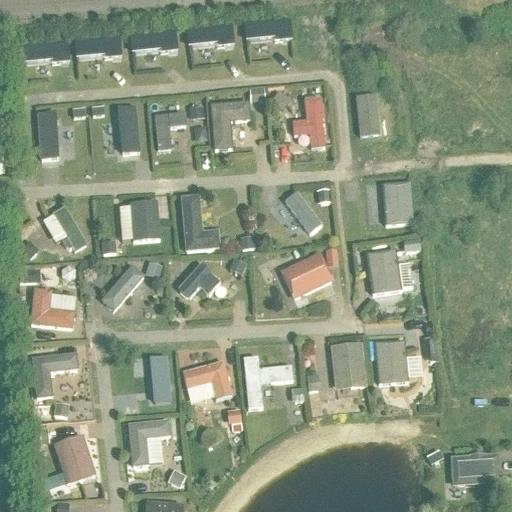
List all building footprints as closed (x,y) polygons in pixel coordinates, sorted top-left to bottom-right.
[(289,26),(244,31),(246,46),(291,42),(289,26)] [(231,33),(186,37),(188,52),(232,48),(231,33)] [(174,38),(129,43),(131,59),(176,54),(174,38)] [(119,44),(74,49),(75,64),(121,59),(119,44)] [(249,63),(266,59),(262,45),(245,50),(249,63)] [(66,49),(21,53),(23,69),(68,65),(66,49)] [(249,97),(250,109),(265,108),(264,96),(249,97)] [(270,109),(283,117),(290,106),(278,97),(270,109)] [(355,104),(360,144),(380,141),(376,101),(355,104)] [(305,127),(291,129),(293,142),(309,141),(310,155),(324,154),(321,126),(323,126),(321,105),(303,107),(305,127)] [(248,109),(209,112),(213,157),(232,156),(230,128),(249,127),(248,109)] [(103,113),(91,114),(92,123),(104,122),(103,113)] [(119,115),(118,115),(121,144),(122,144),(123,161),(140,160),(135,113),(119,115)] [(189,114),(190,126),(204,125),(203,113),(189,114)] [(84,115),(72,116),(73,125),(85,124),(84,115)] [(53,120),(37,121),(40,167),(57,166),(55,148),(56,148),(54,119),(53,120)] [(185,119),(154,123),(158,157),(171,156),(168,134),(186,132),(185,119)] [(382,191),(385,232),(413,230),(410,189),(382,191)] [(299,201),(288,209),(309,240),(320,232),(299,201)] [(179,205),(185,260),(220,256),(218,237),(202,239),(199,203),(179,205)] [(130,210),(133,248),(159,246),(157,209),(130,210)] [(66,213),(53,221),(77,260),(90,252),(66,213)] [(120,262),(130,261),(129,227),(118,227),(120,262)] [(54,235),(41,240),(52,266),(64,261),(54,235)] [(253,245),(240,247),(241,257),(254,255),(253,245)] [(403,247),(404,259),(420,258),(419,246),(403,247)] [(29,247),(20,256),(31,265),(39,257),(29,247)] [(115,248),(101,249),(102,261),(116,260),(115,248)] [(325,257),(326,273),(337,272),(336,256),(325,257)] [(367,260),(372,301),(401,297),(395,256),(367,260)] [(319,259),(280,278),(293,306),(332,287),(319,259)] [(233,265),(229,276),(242,281),(246,270),(233,265)] [(148,269),(145,282),(158,285),(161,272),(148,269)] [(201,270),(177,297),(188,306),(198,294),(208,303),(221,288),(201,270)] [(132,272),(100,308),(113,318),(144,283),(132,272)] [(18,273),(19,289),(40,289),(40,276),(25,276),(25,273),(18,273)] [(33,296),(30,331),(72,336),(74,318),(49,316),(51,298),(33,296)] [(432,344),(423,345),(425,361),(433,360),(432,344)] [(375,350),(378,392),(408,389),(404,347),(375,350)] [(330,354),(335,397),(366,393),(361,350),(330,354)] [(76,361),(31,365),(35,406),(52,404),(50,379),(78,376),(76,361)] [(154,410),(170,408),(166,361),(150,362),(154,410)] [(427,380),(438,378),(435,361),(424,363),(427,380)] [(243,365),(248,415),(262,414),(259,391),(293,387),(291,373),(259,376),(257,364),(243,365)] [(181,379),(187,397),(210,390),(215,407),(232,402),(222,367),(181,379)] [(315,381),(306,382),(308,398),(317,397),(315,381)] [(302,395),(289,396),(290,409),(303,408),(302,395)] [(55,409),(53,423),(67,425),(69,411),(55,409)] [(226,418),(228,431),(241,429),(239,416),(226,418)] [(127,431),(132,474),(148,472),(146,446),(170,443),(169,426),(127,431)] [(48,434),(39,435),(41,448),(49,447),(48,434)] [(53,452),(66,492),(95,482),(82,442),(53,452)] [(0,452),(0,470),(9,465),(1,452),(0,452)] [(438,457),(426,464),(430,472),(442,465),(438,457)] [(498,488),(496,463),(484,464),(484,462),(469,463),(469,465),(452,466),(452,473),(451,473),(451,482),(453,482),(453,491),(498,488)] [(167,489),(179,495),(186,482),(173,476),(167,489)] [(49,507),(60,505),(58,490),(48,491),(49,507)] [(2,496),(2,509),(16,509),(16,495),(2,496)]
